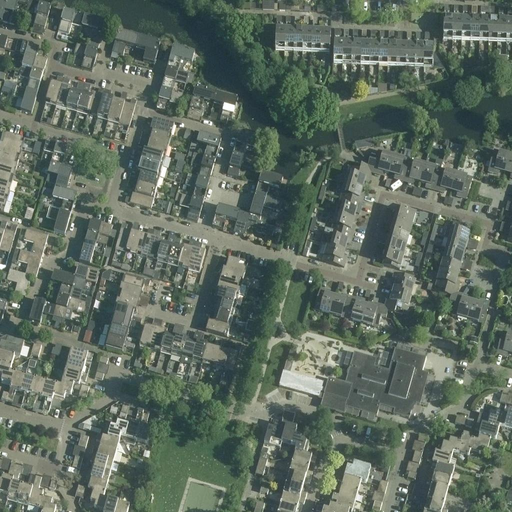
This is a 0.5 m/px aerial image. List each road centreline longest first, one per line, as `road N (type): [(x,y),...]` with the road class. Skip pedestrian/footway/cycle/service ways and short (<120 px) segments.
road 1 (residential): [(357,283),(381,193),(490,226)]
road 2 (residential): [(339,439),(326,415),(286,405),(267,419),(157,386)]
road 3 (residential): [(114,213),(82,205),(68,252),(48,265),(22,325)]
road 4 (residential): [(161,283),(152,316),(192,327),(216,240)]
road 5 (residential): [(142,113),(229,138),(212,196)]
road 6 (residential): [(474,366),(463,407),(407,436),(403,456)]
road 7 (residential): [(64,431),(105,405),(115,375),(157,386)]
